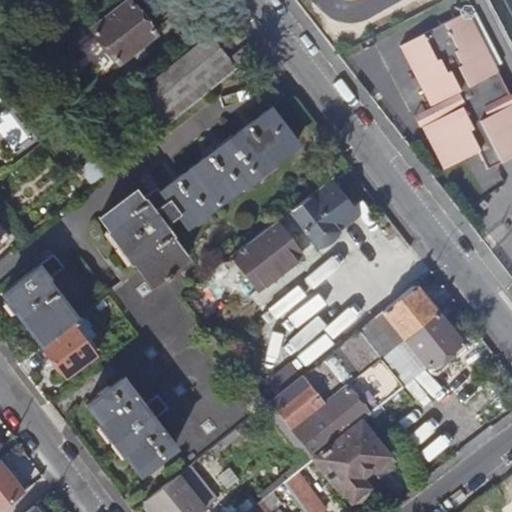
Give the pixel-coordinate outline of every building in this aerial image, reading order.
[(128,2),(74,44),(101,78),(154,35),(128,2)] [(466,13),(399,47),(429,107),(454,94),(461,108),(421,128),(442,170),(477,153),(486,171),(511,158),(511,104),(488,116),(484,108),(508,96),(466,13)] [(155,134),(229,74),(222,66),(228,61),(208,36),(139,93),(157,116),(148,125),(155,134)] [(229,74),(235,69),(228,61),(222,66),(229,74)] [(511,93),(508,96),(484,108),(488,116),(511,104),(511,93)] [(412,115),(419,129),(421,128),(461,108),(454,94),(429,107),(412,115)] [(0,96),(0,135),(6,144),(24,131),(0,96)] [(268,108),(232,136),(231,135),(218,145),(219,146),(159,192),(145,203),(144,202),(142,203),(133,191),(98,218),(150,285),(162,276),(165,279),(170,275),(167,272),(185,258),(169,237),(171,236),(162,225),(177,214),(187,227),(295,144),(268,108)] [(327,224),(348,209),(328,182),(290,211),(316,246),(320,244),(324,242),(328,239),(331,236),(334,232),(327,224)] [(255,287),(297,254),(274,224),(231,256),(255,287)] [(40,346),(79,317),(48,277),(56,271),(47,259),(1,295),(40,346)] [(403,340),(435,314),(413,286),(380,312),(403,340)] [(380,359),(403,340),(380,312),(357,331),(380,359)] [(425,368),(458,342),(435,314),(403,340),(425,368)] [(64,378),(94,355),(84,342),(92,335),(79,318),(40,347),(64,378)] [(289,432),(380,359),(357,331),(267,403),(289,432)] [(402,386),(425,368),(403,340),(380,359),(402,386)] [(312,460),(358,422),(366,415),(402,386),(380,359),(289,432),(312,460)] [(172,450),(151,420),(162,412),(153,400),(142,408),(121,380),(108,388),(107,386),(95,395),(97,397),(85,405),(137,476),(172,450)] [(374,477),(391,463),(358,422),(312,460),(340,494),(341,492),(349,502),(354,502),(359,500),(362,497),(365,493),(365,488),(358,479),(368,470),(374,477)] [(0,507),(21,492),(0,465),(0,507)] [(150,511),(200,511),(215,500),(189,466),(143,503),(150,511)]
